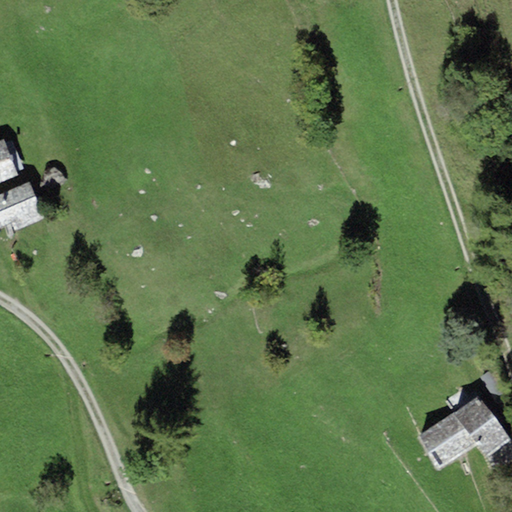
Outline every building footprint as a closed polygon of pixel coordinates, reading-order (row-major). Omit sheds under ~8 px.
[(5,140),(0,141),(0,182),(18,176),(17,172),(6,143),(5,140)] [(6,143),(17,172),(25,169),(14,140),(6,143)] [(31,184),(0,195),(0,228),(13,223),(16,230),(45,218),(31,184)] [(481,377),(492,394),(505,387),(494,369),(481,377)] [(477,445),(488,457),(511,440),(480,397),(453,415),(420,435),(439,471),(477,445)]
